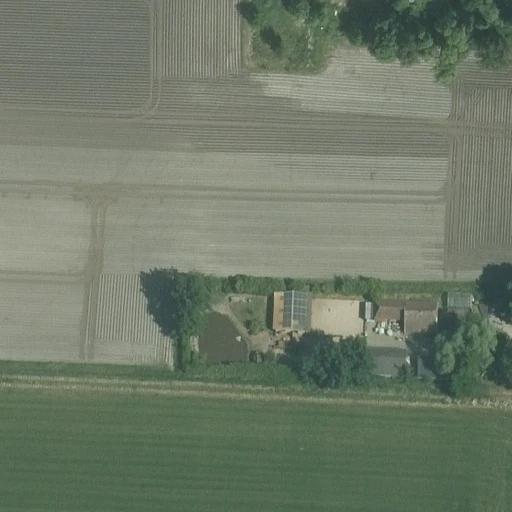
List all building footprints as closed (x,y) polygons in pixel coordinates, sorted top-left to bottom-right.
[(405,0),(405,12),(419,13),(419,5),(446,6),(446,0),(405,0)] [(308,335),(309,299),(293,298),(292,334),(308,335)] [(374,303),(373,322),(406,322),(405,335),(436,335),(437,305),(374,303)] [(452,367),(469,367),(469,352),(453,351),(452,367)] [(364,352),(363,379),(405,380),(406,353),(364,352)] [(313,370),(314,361),(297,359),(296,368),(313,370)] [(418,365),(418,381),(450,382),(450,365),(418,365)]
